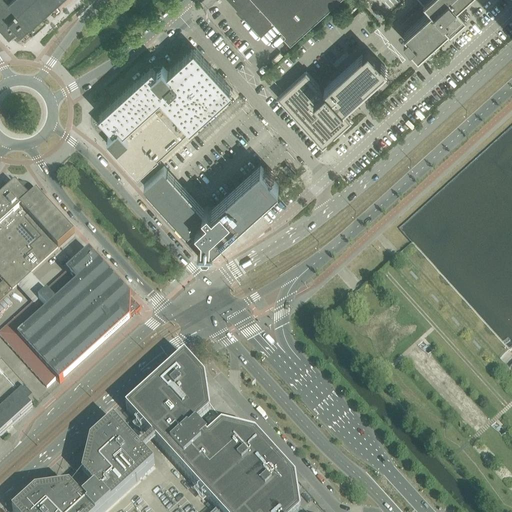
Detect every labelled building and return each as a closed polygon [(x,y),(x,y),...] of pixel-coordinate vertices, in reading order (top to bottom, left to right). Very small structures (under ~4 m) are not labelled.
[(0,0),(0,26),(9,37),(18,29),(21,32),(56,0),(0,0)] [(228,0),(261,36),(276,22),(293,41),(337,0),(228,0)] [(427,0),(433,6),(405,32),(408,35),(404,38),(404,40),(411,48),(412,47),(418,54),(450,25),(466,10),(458,1),(458,0),(427,0)] [(233,90),(217,73),(194,47),(167,71),(163,66),(157,71),(152,65),(99,114),(114,130),(108,134),(112,139),(107,144),(138,177),(159,158),(158,157),(233,90)] [(354,120),(343,108),(386,68),(381,62),(368,49),(323,90),(306,71),(278,96),(323,145),(334,135),(335,137),(354,120)] [(197,151),(196,150),(189,143),(168,163),(176,171),(197,151)] [(279,185),(271,177),(261,165),(260,166),(212,209),(208,204),(203,209),(164,166),(144,184),(147,187),(147,188),(187,233),(198,245),(199,244),(200,246),(202,246),(202,248),(204,251),(208,251),(210,249),(210,246),(212,247),(213,245),(214,245),(279,186),(278,186),(279,185)] [(18,186),(17,187),(16,186),(0,200),(0,278),(4,283),(0,287),(0,304),(7,299),(75,237),(31,189),(31,188),(30,188),(29,187),(27,186),(25,186),(24,185),(23,185),(21,186),(20,186),(19,186),(18,186)] [(90,253),(84,259),(89,265),(95,259),(90,253)] [(118,284),(95,259),(89,265),(84,259),(0,334),(0,336),(47,389),(56,381),(60,385),(67,378),(131,321),(131,320),(131,317),(134,314),(138,314),(140,312),(140,309),(138,307),(135,307),(131,303),(131,300),(131,299),(118,284)] [(12,305),(7,299),(0,304),(0,313),(1,315),(12,305)] [(185,359),(127,412),(153,441),(157,445),(192,484),(195,487),(199,491),(207,501),(217,511),(301,511),(301,510),(296,481),(256,437),(223,428),(211,416),(206,382),(185,359)] [(0,438),(0,439),(1,439),(8,432),(7,432),(13,427),(33,409),(29,406),(33,402),(25,393),(27,391),(2,363),(0,364),(0,438)] [(153,441),(141,452),(114,423),(91,444),(83,477),(96,492),(83,503),(71,489),(36,494),(16,511),(106,511),(155,467),(145,456),(157,445),(153,441)]
